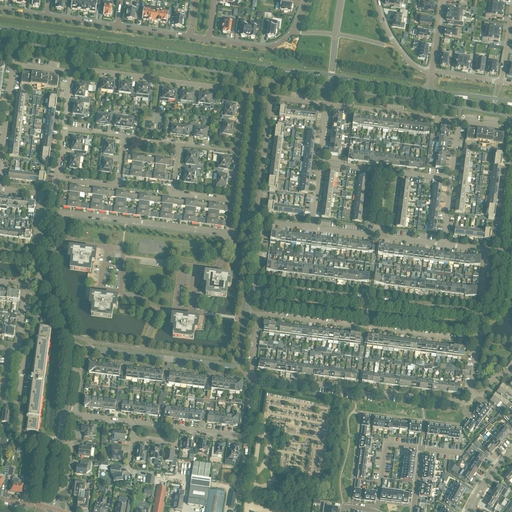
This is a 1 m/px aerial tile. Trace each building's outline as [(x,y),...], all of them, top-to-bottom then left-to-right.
[(56,6),(56,9),(57,9),(62,10),(63,10),(64,2),(67,2),(67,0),(57,0),(57,2),(56,2),(55,6),(56,6)] [(78,10),(79,0),(69,0),(70,0),(73,1),(72,9),(78,10),(77,10),(78,10)] [(96,0),(97,0),(96,0),(90,0),(89,12),(95,13),(96,4),(100,5),(100,0),(96,0)] [(278,0),(278,3),(280,3),(279,11),(284,11),(284,13),(287,13),(287,12),(291,12),(291,9),(292,9),(293,9),(293,6),(292,5),(284,4),(285,0),(281,0),(278,0)] [(418,5),(420,6),(419,9),(419,10),(423,10),(423,12),(427,12),(428,12),(428,11),(433,12),(433,10),(434,10),(433,10),(434,5),(424,3),(425,0),(424,0),(418,0),(419,0),(419,1),(418,3),(418,5)] [(489,3),(488,9),(503,11),(503,9),(504,9),(504,7),(503,6),(504,5),(499,4),(496,3),(494,3),(494,0),(493,0),(487,0),(487,3),(489,3)] [(106,1),(103,1),(102,7),(105,8),(104,16),(106,16),(106,17),(110,17),(111,14),(112,13),(112,11),(111,9),(112,3),(106,2),(106,1)] [(128,20),(133,20),(134,20),(135,12),(138,12),(139,4),(135,3),(134,7),(129,7),(128,13),(127,16),(127,19),(128,20)] [(149,21),(151,7),(145,6),(145,4),(143,4),(142,3),(142,5),(141,11),(144,11),(143,20),(149,21)] [(447,13),(447,15),(462,17),(463,11),(466,12),(466,8),(459,7),(458,10),(456,10),(453,9),(448,9),(448,10),(447,10),(447,13)] [(162,10),(162,9),(157,8),(154,22),(157,23),(157,22),(160,23),(160,22),(162,10)] [(168,11),(162,10),(160,22),(160,23),(166,23),(168,15),(171,15),(172,9),(168,9),(168,11)] [(184,14),(177,13),(178,9),(174,9),(174,11),(173,18),(176,18),(175,26),(176,27),(181,28),(181,27),(182,27),(182,24),(183,24),(184,21),(183,21),(184,14)] [(503,11),(488,9),(487,14),(486,14),(485,18),(491,19),(492,16),(494,16),(497,16),(502,17),(502,15),(503,15),(503,12),(503,11)] [(393,26),(393,27),(394,27),(399,27),(399,28),(400,28),(403,28),(404,28),(404,24),(402,23),(403,18),(406,18),(407,11),(400,10),(400,15),(395,15),(394,15),(395,15),(394,19),(393,22),(394,22),(393,26)] [(416,13),(415,19),(420,20),(419,24),(431,26),(432,19),(424,17),(424,14),(416,13)] [(462,17),(447,15),(447,16),(446,16),(445,20),(447,20),(446,21),(451,22),(454,22),(456,22),(456,25),(462,26),(463,23),(461,23),(462,17)] [(223,26),(222,25),(222,29),(223,29),(222,32),(223,32),(223,33),(226,34),(226,33),(227,33),(230,34),(230,32),(233,33),(235,20),(224,18),(223,26)] [(250,24),(249,24),(243,23),(244,20),(240,19),(239,27),(242,28),(241,36),(241,37),(244,38),(245,37),(248,37),(250,24)] [(265,28),(268,29),(267,37),(268,38),(271,38),(271,37),(275,37),(275,34),(276,34),(277,31),(276,30),(277,21),(270,20),(266,19),(265,28)] [(250,21),(249,24),(250,24),(248,37),(251,37),(250,38),(251,39),(254,39),(254,38),(256,30),(259,30),(260,21),(257,21),(256,22),(250,21)] [(486,26),(485,32),(499,34),(500,33),(501,30),(500,30),(500,28),(495,27),(492,27),(490,27),(491,24),(484,23),(484,26),(486,26)] [(417,27),(416,37),(429,39),(430,32),(422,31),(423,28),(417,27)] [(461,32),(462,29),(455,28),(455,31),(453,31),(453,30),(449,30),(445,29),(445,31),(444,31),(444,34),(444,36),(459,38),(460,32),(461,32)] [(499,34),(485,32),(484,38),(482,38),(482,41),(488,42),(488,39),(490,39),(490,40),(494,40),(498,41),(499,39),(500,36),(499,36),(499,34)] [(428,54),(428,51),(428,47),(429,46),(420,45),(421,42),(414,41),(413,44),(418,45),(418,46),(418,49),(420,50),(419,57),(420,57),(420,58),(425,59),(425,58),(427,58),(427,54),(428,54)] [(440,66),(447,67),(447,63),(448,63),(448,60),(448,58),(451,58),(452,52),(449,51),(449,53),(443,52),(442,58),(440,58),(440,62),(441,62),(440,66)] [(460,69),(462,70),(464,55),(458,54),(458,52),(455,52),(454,58),(457,59),(456,61),(456,64),(455,69),(457,69),(460,70),(460,69)] [(464,55),(462,70),(462,71),(466,71),(466,70),(468,70),(468,66),(469,66),(469,63),(469,61),(472,61),(473,55),(470,54),(469,56),(464,55)] [(479,54),(476,54),(475,61),(478,62),(477,64),(477,67),(476,72),(477,72),(477,73),(481,74),(481,72),(483,73),(485,58),(479,57),(479,54)] [(488,63),(491,64),(490,66),(490,69),(489,74),(491,74),(494,75),(494,74),(496,75),(496,71),(497,71),(498,67),(497,66),(498,60),(492,59),(492,56),(489,56),(488,63)] [(23,73),(21,83),(21,84),(34,85),(34,87),(35,87),(36,88),(37,88),(38,88),(39,88),(40,88),(41,88),(43,88),(44,88),(44,87),(57,88),(58,77),(23,73)] [(101,90),(107,91),(108,80),(107,80),(106,80),(105,81),(102,80),(101,86),(99,86),(98,92),(101,92),(101,90)] [(113,94),(116,94),(116,88),(114,88),(114,82),(111,82),(111,81),(110,81),(109,80),(108,80),(107,91),(113,91),(113,94)] [(75,90),(85,91),(88,92),(89,86),(90,86),(91,83),(82,82),(82,85),(77,84),(76,87),(76,88),(75,88),(75,89),(75,90)] [(119,92),(125,93),(126,83),(125,83),(124,83),(123,83),(120,83),(119,88),(116,88),(116,94),(118,95),(119,92)] [(131,96),(133,96),(134,90),(132,90),(132,84),(129,84),(128,83),(127,83),(126,83),(125,93),(131,94),(131,96)] [(133,96),(133,98),(135,99),(136,98),(136,97),(142,98),(144,85),(143,85),(142,85),(141,85),(138,85),(137,91),(134,90),(133,96)] [(144,85),(142,98),(148,99),(148,101),(151,101),(152,92),(149,92),(150,87),(147,86),(146,85),(145,85),(144,85)] [(168,102),(169,99),(170,89),(169,89),(168,89),(167,89),(167,90),(164,89),(163,95),(160,95),(159,102),(162,102),(162,101),(168,102)] [(175,103),(177,103),(178,97),(176,96),(176,91),(174,91),(172,90),(172,89),(171,89),(170,89),(169,99),(175,100),(175,103)] [(81,97),(80,100),(89,101),(90,98),(84,98),(85,91),(75,90),(75,91),(75,92),(75,94),(75,96),(81,97)] [(181,101),(187,102),(188,91),(187,91),(186,91),(184,92),(182,92),(181,97),(178,97),(177,103),(180,103),(181,101)] [(192,105),(195,105),(196,99),(193,99),(194,93),(191,93),(191,92),(190,92),(189,92),(188,91),(187,102),(193,102),(192,105)] [(199,103),(204,104),(206,94),(205,94),(204,94),(203,94),(202,94),(200,94),(199,99),(196,99),(195,105),(198,106),(199,103)] [(206,94),(204,104),(211,105),(210,107),(213,108),(214,101),(211,101),(212,95),(209,95),(208,94),(207,94),(206,94)] [(48,99),(47,109),(56,110),(57,100),(56,100),(56,97),(51,97),(51,99),(48,99)] [(73,107),(73,108),(83,109),(84,103),(89,104),(89,101),(80,100),(80,103),(74,102),(74,105),(73,106),(73,107)] [(226,104),(225,110),(236,112),(236,111),(236,110),(236,109),(235,108),(236,105),(230,104),(230,102),(222,101),(222,104),(226,104)] [(83,109),(73,108),(72,109),(73,109),(73,110),(73,112),(73,114),(78,115),(78,118),(84,119),(85,116),(82,115),(83,109)] [(222,116),(221,119),(228,120),(229,117),(234,118),(234,115),(235,114),(236,113),(236,112),(225,110),(225,113),(222,112),(221,113),(221,115),(222,116)] [(102,126),(104,113),(95,112),(94,118),(97,119),(97,124),(99,124),(101,125),(101,126),(102,126)] [(110,120),(112,121),(113,112),(110,112),(110,114),(104,113),(102,126),(103,126),(104,126),(105,126),(106,125),(109,126),(110,120)] [(120,128),(122,115),(116,114),(116,113),(115,113),(113,112),(112,121),(115,121),(114,126),(117,127),(118,127),(119,128),(120,128)] [(128,116),(126,129),(127,129),(128,129),(129,129),(130,128),(133,129),(133,123),(136,124),(137,115),(134,115),(134,117),(128,116)] [(224,122),(223,128),(234,129),(234,128),(234,127),(233,127),(233,126),(233,123),(228,122),(228,120),(221,119),(220,119),(220,121),(224,122)] [(176,136),(178,126),(178,123),(172,122),(172,123),(169,122),(168,123),(167,128),(171,129),(170,134),(173,135),(174,135),(174,136),(175,136),(176,136)] [(189,131),(192,132),(193,123),(192,122),(190,124),(190,125),(184,124),(184,127),(182,137),(183,137),(184,137),(185,137),(186,136),(189,137),(189,131)] [(199,139),(200,139),(202,126),(196,125),(196,124),(195,123),(193,123),(192,132),(195,132),(194,137),(197,138),(198,139),(199,139)] [(202,126),(200,139),(201,139),(202,139),(203,139),(204,139),(206,139),(207,133),(210,134),(211,126),(208,125),(208,127),(202,126)] [(276,128),(274,138),(283,139),(284,129),(282,128),(282,126),(277,125),(277,128),(276,128)] [(234,129),(223,128),(223,134),(220,134),(220,137),(226,137),(226,135),(232,135),(232,133),(233,132),(233,131),(233,130),(234,129)] [(468,129),(466,140),(479,142),(479,143),(480,144),(481,144),(482,144),(483,144),(484,145),(485,145),(486,145),(487,145),(489,144),(489,143),(502,145),(504,133),(468,129)] [(72,144),(71,144),(82,145),(83,139),(87,140),(87,137),(79,136),(79,139),(73,138),(73,141),(72,142),(72,143),(72,144)] [(105,142),(104,148),(115,149),(115,148),(115,147),(114,147),(114,146),(115,143),(109,142),(109,140),(103,139),(103,142),(105,142)] [(77,154),(83,155),(86,155),(86,152),(84,152),(85,146),(82,145),(71,144),(71,145),(71,146),(72,146),(72,147),(72,148),(72,150),(77,151),(77,154)] [(101,154),(101,157),(107,158),(107,155),(113,156),(113,153),(114,152),(114,151),(115,150),(115,149),(104,148),(104,154),(101,154)] [(50,151),(42,150),(40,160),(43,160),(43,163),(47,164),(48,161),(49,161),(50,151)] [(185,158),(185,159),(198,160),(199,157),(199,156),(200,155),(200,154),(201,154),(203,153),(203,151),(194,150),(193,153),(188,152),(187,155),(186,156),(186,157),(185,158)] [(216,162),(219,163),(230,164),(230,163),(230,162),(230,161),(229,161),(229,160),(229,158),(224,157),(224,154),(214,153),(213,156),(217,156),(216,162)] [(494,155),(492,166),(501,167),(502,156),(501,156),(501,154),(496,153),(496,155),(494,155)] [(69,161),(69,162),(80,163),(80,157),(83,157),(83,155),(77,154),(77,157),(71,156),(71,159),(70,159),(70,160),(70,161),(69,161)] [(132,161),(132,166),(137,167),(138,157),(128,155),(125,155),(124,162),(127,162),(127,161),(132,161)] [(100,166),(102,166),(113,167),(113,166),(112,165),(112,164),(112,161),(107,160),(107,158),(101,157),(100,166)] [(138,157),(137,167),(142,167),(143,163),(147,163),(148,158),(138,157)] [(155,169),(160,170),(161,160),(148,158),(147,163),(148,163),(147,165),(151,165),(151,164),(155,164),(155,169)] [(191,168),(197,169),(201,169),(201,167),(200,166),(198,166),(198,165),(198,164),(198,163),(198,160),(185,159),(185,160),(185,161),(186,162),(186,163),(186,165),(192,166),(191,168)] [(161,160),(160,170),(165,170),(166,166),(171,166),(171,167),(174,168),(175,161),(172,161),(161,160)] [(80,163),(69,162),(69,163),(69,164),(70,165),(69,168),(75,169),(75,172),(81,172),(81,170),(79,169),(80,163)] [(213,171),(215,171),(222,172),(222,169),(228,170),(228,168),(228,167),(229,167),(229,166),(230,165),(230,164),(219,163),(218,169),(214,168),(213,171)] [(113,167),(102,166),(101,172),(97,172),(97,174),(105,176),(105,173),(111,173),(111,170),(112,170),(112,169),(112,168),(113,167)] [(122,175),(136,177),(137,167),(132,166),(131,171),(126,171),(126,169),(123,169),(122,175)] [(136,177),(145,178),(146,173),(142,172),(142,167),(137,167),(136,177)] [(183,176),(194,178),(196,178),(197,169),(191,168),(191,171),(185,170),(185,172),(185,173),(184,173),(184,174),(183,175),(183,176)] [(145,178),(159,180),(160,170),(155,169),(154,174),(150,173),(150,172),(147,172),(146,173),(145,178)] [(160,170),(159,180),(169,181),(172,182),(173,175),(170,175),(170,176),(165,175),(165,170),(160,170)] [(217,175),(217,181),(228,182),(228,181),(227,180),(227,179),(227,178),(227,176),(221,175),(222,172),(215,171),(215,174),(217,175)] [(194,178),(183,176),(183,177),(183,178),(183,179),(183,180),(184,180),(184,181),(184,183),(189,183),(189,186),(195,187),(196,184),(193,184),(194,178)] [(278,179),(269,178),(268,189),(269,189),(269,191),(274,192),(274,190),(277,190),(278,179)] [(228,182),(217,181),(214,180),(213,186),(211,186),(211,189),(219,190),(220,187),(225,188),(226,186),(226,185),(227,184),(227,183),(228,182)] [(74,197),(75,187),(65,186),(64,191),(69,192),(69,197),(74,197)] [(85,194),(85,188),(75,187),(74,197),(79,198),(80,193),(85,194)] [(97,200),(99,190),(88,189),(86,189),(86,188),(85,188),(85,194),(85,195),(88,195),(88,194),(93,195),(92,200),(97,200)] [(108,197),(109,191),(99,190),(97,200),(103,201),(103,196),(108,197)] [(121,203),(122,193),(111,192),(109,192),(109,191),(108,197),(108,198),(111,198),(111,197),(116,198),(115,203),(121,203)] [(131,200),(132,194),(122,193),(121,203),(126,204),(126,199),(131,200)] [(144,206),(145,196),(135,194),(135,195),(132,194),(131,200),(131,201),(134,201),(134,200),(139,201),(138,205),(144,206)] [(154,203),(155,197),(145,196),(144,206),(149,207),(150,202),(154,203)] [(63,206),(73,208),(74,197),(69,197),(68,202),(63,201),(63,206)] [(73,208),(83,209),(84,203),(79,203),(79,198),(74,197),(73,208)] [(162,208),(167,209),(168,199),(158,197),(158,198),(155,197),(154,203),(154,204),(157,204),(158,203),(162,204),(162,208)] [(168,199),(167,209),(172,210),(173,205),(178,205),(178,200),(168,199)] [(96,211),(97,200),(92,200),(91,204),(87,204),(87,203),(84,202),(84,203),(83,209),(86,209),(96,211)] [(96,211),(106,212),(107,206),(102,206),(103,201),(97,200),(96,211)] [(185,211),(190,212),(191,202),(181,200),(181,201),(179,200),(178,200),(178,205),(177,207),(181,207),(181,206),(185,206),(185,211)] [(190,212),(195,213),(196,208),(201,208),(201,203),(191,202),(190,212)] [(119,214),(121,203),(115,203),(115,207),(110,207),(110,206),(107,205),(107,206),(106,212),(109,212),(119,214)] [(119,214),(129,215),(130,209),(125,209),(126,204),(121,203),(119,214)] [(208,214),(213,215),(215,205),(204,203),(204,204),(202,203),(201,203),(201,208),(201,210),(204,210),(204,209),(209,209),(208,214)] [(142,216),(144,206),(138,205),(138,210),(133,210),(133,208),(130,208),(130,209),(129,215),(130,215),(132,215),(142,216)] [(215,205),(213,215),(219,216),(219,211),(224,211),(225,206),(215,205)] [(142,216),(152,218),(153,212),(148,212),(149,207),(144,206),(142,216)] [(496,207),(487,206),(486,216),(488,217),(488,219),(493,220),(493,217),(494,218),(496,207)] [(166,219),(167,209),(162,208),(161,213),(156,213),(156,211),(153,211),(153,212),(152,218),(153,218),(153,217),(155,218),(166,219)] [(166,219),(176,221),(176,215),(172,215),(172,210),(167,209),(166,219)] [(189,222),(190,212),(185,211),(184,216),(179,216),(180,214),(177,214),(176,215),(176,221),(176,220),(178,221),(189,222)] [(189,222),(199,224),(200,218),(195,217),(195,213),(190,212),(189,222)] [(202,224),(212,225),(213,215),(208,214),(207,219),(203,218),(203,217),(200,217),(200,218),(199,224),(199,223),(202,224)] [(213,215),(212,225),(222,227),(223,221),(218,220),(219,216),(213,215)] [(70,270),(75,270),(88,272),(91,272),(93,257),(95,257),(96,252),(85,250),(85,252),(83,251),(83,250),(70,248),(70,250),(69,254),(72,254),(70,270)] [(207,279),(206,292),(205,295),(208,295),(226,298),(228,282),(231,282),(231,277),(218,275),(218,276),(216,276),(216,275),(206,274),(205,279),(207,279)] [(91,294),(91,300),(93,300),(91,316),(112,318),(114,303),(116,303),(117,299),(117,298),(106,296),(106,298),(104,298),(104,296),(91,294)] [(173,337),(193,340),(195,330),(195,325),(198,325),(198,319),(188,318),(188,319),(186,319),(186,318),(173,316),(172,322),(174,322),(173,337)] [(34,375),(32,374),(31,382),(33,382),(27,430),(38,431),(44,383),(45,384),(46,376),(45,376),(51,328),(40,327),(34,375)] [(459,347),(458,357),(462,358),(461,361),(465,361),(467,353),(464,352),(464,351),(465,351),(465,348),(459,347)] [(118,380),(122,380),(123,372),(120,372),(120,367),(114,366),(113,376),(119,377),(118,380)] [(126,378),(132,379),(133,369),(127,368),(126,373),(123,372),(122,380),(126,381),(126,378)] [(157,372),(156,382),(161,382),(161,385),(165,386),(166,377),(163,374),(163,372),(157,372)] [(204,391),(207,391),(208,383),(205,383),(206,378),(200,377),(198,387),(204,388),(204,391)] [(211,389),(217,389),(219,379),(212,379),(212,384),(208,383),(207,391),(211,392),(211,389)] [(454,383),(453,393),(454,393),(453,394),(460,394),(460,391),(459,391),(459,390),(462,390),(463,382),(460,382),(460,384),(454,383)] [(501,387),(497,393),(503,398),(507,393),(511,397),(511,390),(502,383),(500,386),(501,387)] [(497,393),(496,392),(494,395),(495,395),(490,402),(496,407),(500,402),(506,406),(509,409),(511,406),(511,404),(503,398),(497,393)] [(115,406),(119,407),(120,399),(116,398),(116,401),(110,400),(109,410),(115,411),(115,406)] [(121,412),(127,413),(129,403),(123,402),(123,399),(120,399),(119,407),(122,407),(121,412)] [(158,411),(161,412),(162,404),(159,404),(158,407),(153,406),(151,416),(158,417),(158,411)] [(164,417),(170,418),(171,408),(165,407),(166,405),(162,404),(161,412),(165,412),(164,417)] [(477,409),(485,415),(491,407),(487,404),(484,407),(481,404),(477,409)] [(479,423),(485,415),(477,409),(473,414),(477,416),(475,419),(479,423)] [(201,418),(204,419),(205,410),(202,410),(202,412),(195,411),(194,421),(200,422),(201,418)] [(207,423),(213,424),(214,414),(208,413),(208,411),(205,410),(204,419),(207,419),(207,423)] [(12,419),(9,419),(9,413),(3,412),(2,423),(5,423),(5,427),(11,428),(12,419)] [(509,424),(510,423),(508,421),(510,420),(505,413),(504,415),(502,416),(509,424)] [(232,416),(231,427),(233,427),(233,426),(237,427),(237,425),(240,425),(242,415),(237,414),(237,416),(232,416)] [(369,422),(373,422),(374,418),(370,417),(366,417),(364,416),(364,417),(363,417),(362,419),(363,419),(362,425),(361,436),(366,437),(366,436),(367,427),(369,427),(369,422)] [(479,423),(475,419),(473,422),(469,419),(463,428),(469,432),(473,427),(475,428),(479,423)] [(392,429),(399,430),(400,422),(399,422),(390,421),(389,430),(392,431),(392,429)] [(408,431),(409,431),(410,424),(407,423),(400,422),(399,430),(408,431)] [(502,426),(498,431),(505,438),(507,436),(508,436),(510,435),(510,434),(509,433),(510,433),(507,430),(510,427),(507,424),(506,425),(504,423),(502,426)] [(84,437),(89,438),(88,441),(92,442),(92,438),(90,438),(90,433),(91,433),(92,427),(82,425),(81,432),(85,432),(84,437)] [(110,438),(110,441),(117,442),(117,439),(125,440),(126,432),(115,431),(114,436),(112,436),(112,438),(110,438)] [(498,431),(493,437),(500,444),(503,441),(504,441),(505,439),(505,438),(498,431)] [(493,437),(487,442),(495,449),(500,444),(493,437)] [(180,447),(183,447),(183,450),(190,451),(189,455),(192,455),(193,447),(191,447),(191,440),(184,439),(184,442),(181,442),(180,447)] [(199,441),(198,454),(208,455),(208,447),(205,447),(206,442),(199,441)] [(495,449),(487,442),(483,447),(476,441),(473,444),(478,448),(479,447),(485,453),(487,451),(491,454),(495,449)] [(211,458),(218,459),(218,455),(222,456),(223,448),(224,448),(224,443),(220,443),(219,444),(216,443),(215,448),(212,448),(211,458)] [(78,455),(90,457),(91,448),(94,449),(95,445),(86,444),(86,447),(79,447),(78,455)] [(232,445),(231,450),(228,450),(227,460),(234,461),(234,457),(237,458),(238,450),(239,450),(240,446),(240,445),(235,445),(235,446),(232,445)] [(147,451),(144,450),(144,448),(142,447),(141,446),(140,447),(138,447),(137,452),(136,452),(137,453),(136,458),(140,459),(140,462),(145,462),(147,451)] [(111,452),(111,453),(111,454),(111,455),(110,456),(110,457),(112,458),(111,460),(122,461),(122,460),(123,460),(124,459),(123,458),(123,457),(123,453),(121,453),(121,448),(112,447),(111,452)] [(158,454),(159,449),(152,449),(150,458),(155,459),(154,464),(157,464),(156,469),(160,470),(161,462),(158,461),(159,454),(158,454)] [(368,453),(370,453),(370,450),(361,449),(360,458),(360,459),(367,460),(368,453)] [(484,453),(479,451),(477,449),(475,452),(476,452),(473,458),(482,463),(485,458),(482,456),(484,453)] [(171,466),(176,467),(177,459),(173,459),(174,451),(167,450),(165,461),(172,462),(171,466)] [(405,453),(405,458),(415,460),(415,457),(416,457),(417,451),(414,450),(411,450),(411,451),(411,454),(405,453)] [(473,458),(469,464),(477,470),(482,463),(473,458)] [(366,470),(367,460),(360,459),(358,469),(366,470)] [(203,490),(209,491),(210,491),(211,480),(210,480),(211,465),(194,461),(187,506),(186,506),(185,511),(198,511),(199,508),(200,508),(203,490)] [(76,474),(86,475),(86,474),(90,471),(91,463),(81,462),(80,465),(77,465),(76,474)] [(465,471),(473,476),(477,470),(469,464),(465,471)] [(111,467),(108,467),(107,471),(111,472),(111,473),(111,474),(111,475),(112,476),(112,477),(113,477),(114,481),(123,480),(123,477),(123,476),(122,476),(122,474),(121,474),(120,473),(121,473),(121,467),(111,466),(111,467)] [(366,469),(366,470),(358,469),(357,479),(359,479),(365,480),(365,479),(365,473),(367,473),(368,470),(366,469)] [(465,471),(463,474),(465,475),(464,478),(460,476),(459,476),(454,472),(452,474),(465,482),(467,480),(470,482),(473,476),(465,471)] [(16,492),(16,493),(19,480),(16,480),(16,479),(13,478),(12,483),(12,482),(10,491),(13,492),(13,493),(15,493),(16,492)] [(19,480),(16,493),(17,493),(19,494),(19,493),(23,494),(24,485),(25,481),(22,480),(22,481),(19,480)] [(354,495),(353,497),(352,497),(352,499),(353,499),(353,500),(355,500),(364,501),(364,496),(360,496),(361,491),(359,490),(360,481),(356,481),(355,481),(354,495)] [(455,481),(453,485),(454,485),(452,490),(462,495),(464,490),(462,489),(459,487),(460,484),(455,481)] [(78,498),(77,506),(77,508),(88,510),(90,492),(85,491),(86,483),(75,482),(73,495),(78,498)] [(270,488),(270,490),(270,491),(271,492),(274,492),(274,496),(279,495),(279,491),(282,491),(282,490),(282,487),(281,486),(278,487),(278,483),(276,483),(276,482),(274,482),(274,483),(273,483),(273,487),(270,487),(270,488)] [(433,487),(434,487),(435,487),(435,483),(433,483),(429,482),(429,483),(429,486),(421,485),(421,486),(420,491),(432,492),(433,487)] [(498,485),(494,491),(500,495),(503,497),(504,495),(501,493),(504,488),(506,489),(507,487),(503,484),(501,487),(498,485)] [(162,511),(167,488),(158,486),(152,511),(162,511)] [(176,511),(180,511),(181,511),(183,501),(183,499),(184,491),(179,490),(179,496),(175,496),(172,509),(174,510),(176,510),(176,511)] [(459,500),(462,495),(452,490),(451,490),(449,495),(459,500)] [(209,491),(205,511),(221,511),(225,493),(210,491),(209,491)] [(403,492),(402,503),(402,504),(404,504),(405,504),(407,504),(408,502),(408,498),(411,498),(412,496),(412,492),(412,491),(411,491),(409,491),(409,493),(404,492),(403,492)] [(432,495),(432,492),(420,491),(419,497),(422,497),(427,498),(427,500),(427,501),(430,502),(433,502),(433,501),(433,499),(433,498),(431,498),(432,495)] [(494,491),(490,498),(498,503),(500,500),(498,498),(500,495),(494,491)] [(459,500),(449,495),(447,500),(446,500),(444,503),(449,506),(451,503),(454,504),(456,506),(457,505),(459,500)] [(108,506),(111,507),(112,498),(110,498),(109,501),(108,505),(104,504),(105,501),(103,500),(100,511),(106,511),(107,511),(108,511),(108,508),(108,507),(108,506)] [(498,503),(490,498),(486,505),(489,507),(487,509),(492,511),(494,511),(495,511),(494,510),(498,504),(498,503)] [(98,502),(96,503),(95,508),(93,511),(100,511),(103,500),(101,500),(100,503),(98,502)] [(119,501),(117,508),(116,508),(114,511),(128,511),(131,502),(126,501),(126,502),(119,501)] [(322,511),(337,511),(338,508),(333,508),(332,507),(332,508),(331,507),(330,507),(330,504),(324,503),(322,511)]
